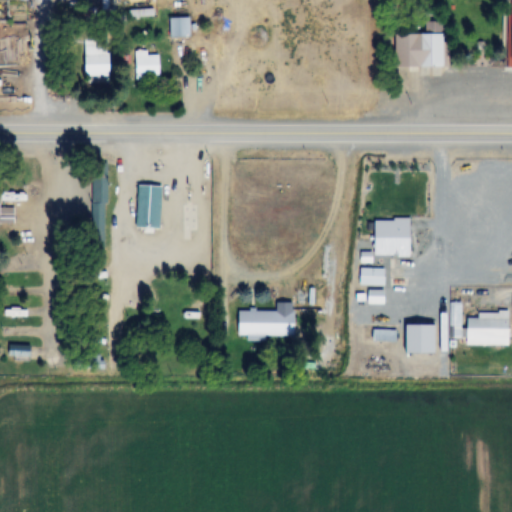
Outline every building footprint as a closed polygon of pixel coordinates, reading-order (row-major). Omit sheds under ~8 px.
[(190,18),(170,18),(170,37),(190,37),(190,18)] [(426,33),(395,34),(396,67),(419,67),(419,76),(443,76),(443,22),(426,22),(426,33)] [(93,45),(85,45),(86,84),(110,84),(109,38),(93,39),(93,45)] [(160,78),(160,53),(135,53),(135,78),(160,78)] [(137,228),(160,229),(161,185),(138,185),(137,228)] [(1,208),(1,203),(0,202),(0,225),(15,225),(15,208),(1,208)] [(410,258),(410,220),(374,220),(374,257),(410,258)] [(385,269),(359,268),(359,286),(384,287),(385,269)] [(205,320),(205,301),(163,301),(163,320),(205,320)] [(238,311),(238,337),(295,337),(295,310),(238,311)] [(466,346),(508,346),(508,312),(476,312),(476,319),(466,319),(466,346)] [(18,362),(38,362),(38,350),(18,350),(18,362)]
